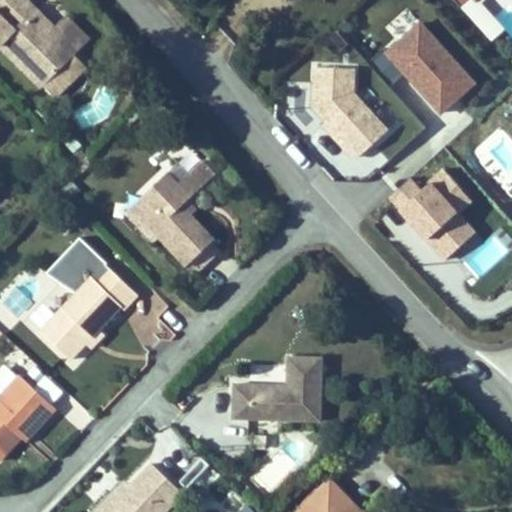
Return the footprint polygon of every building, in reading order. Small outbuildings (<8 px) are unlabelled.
[(84,65),(19,0),(16,0),(3,14),(0,16),(0,51),(49,100),(84,65)] [(400,40),(422,21),(408,6),(386,25),(400,40)] [(475,81),(422,21),(400,40),(388,51),(384,47),(369,60),(391,85),(406,72),(441,111),(475,81)] [(386,131),(351,92),(351,68),(314,68),(314,108),(343,140),(338,143),(350,157),(356,157),(386,131)] [(343,140),(326,121),(322,125),(338,143),(343,140)] [(0,142),(10,135),(0,123),(0,142)] [(457,210),(449,201),(463,188),(445,167),(420,189),(409,176),(390,193),(447,257),(467,238),(449,218),(457,210)] [(167,174),(129,212),(157,240),(161,236),(190,265),(204,252),(218,238),(185,204),(200,189),(183,172),(174,181),(167,174)] [(457,210),(472,198),(463,188),(449,201),(457,210)] [(86,220),(61,198),(35,227),(60,249),(86,220)] [(476,231),(457,210),(449,218),(467,238),(476,231)] [(108,264),(43,329),(71,357),(85,343),(99,329),(109,320),(123,306),(126,309),(139,295),(108,264)] [(138,298),(157,316),(168,305),(150,287),(138,298)] [(99,329),(85,343),(90,349),(105,334),(99,329)] [(238,419),(325,418),(324,358),(294,358),(294,388),(237,388),(238,419)] [(67,409),(33,376),(0,409),(0,452),(6,458),(32,432),(47,416),(53,422),(67,409)] [(53,422),(47,416),(32,432),(38,438),(46,430),(53,422)] [(103,507),(97,511),(166,511),(183,497),(154,466),(127,491),(107,511),(103,507)] [(360,511),(333,484),(305,511),(360,511)] [(123,487),(103,507),(107,511),(127,491),(123,487)] [(219,511),(258,511),(230,491),(216,509),(219,511)] [(384,496),(369,511),(397,511),(399,511),(384,496)]
